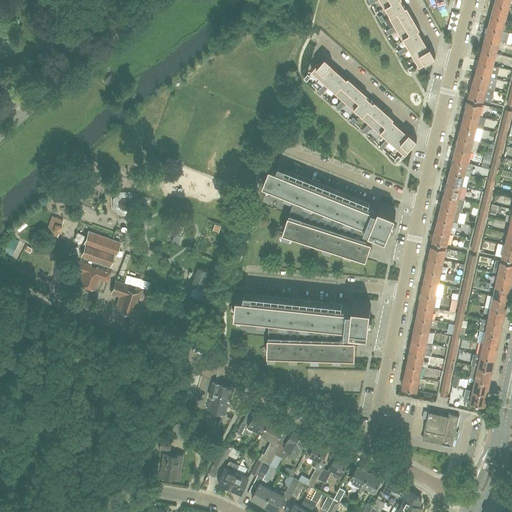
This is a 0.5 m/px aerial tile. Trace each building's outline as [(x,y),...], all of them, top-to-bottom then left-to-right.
[(389,17),(407,7),(407,6),(405,7),(401,0),(397,0),(384,8),(386,8),(390,16),(389,17)] [(509,7),(495,3),(491,15),(505,19),(509,7)] [(414,17),(407,7),(389,17),(394,26),(386,31),(387,33),(414,17)] [(505,19),(491,15),(488,27),(502,30),(505,19)] [(420,28),(414,17),(387,33),(388,35),(397,30),(402,39),(420,28)] [(502,30),(488,27),(485,38),(499,42),(507,44),(510,32),(502,30)] [(420,29),(420,28),(402,39),(403,38),(408,46),(398,51),(399,53),(424,39),(418,30),(420,29)] [(499,42),(485,38),(482,50),(496,54),(499,42)] [(429,47),(424,39),(399,53),(400,55),(410,49),(414,57),(431,47),(430,46),(429,47)] [(436,55),(431,47),(414,57),(420,66),(431,60),(430,58),(436,55)] [(496,54),(482,50),(479,62),(493,65),(496,54)] [(311,70),(320,77),(333,63),(325,57),(321,61),(320,60),(311,70)] [(493,65),(479,62),(475,73),(489,77),(493,65)] [(333,63),(320,77),(326,83),(319,92),(320,93),(339,72),(332,65),(333,63)] [(339,72),(320,93),(322,94),(329,86),(335,91),(334,93),(335,93),(349,77),(348,77),(347,79),(339,72)] [(112,73),(108,77),(104,81),(109,86),(116,78),(112,73)] [(489,77),(475,73),(472,85),(486,89),(489,77)] [(358,86),(349,77),(335,93),(342,100),(336,107),(338,108),(358,86)] [(486,89),(472,85),(469,97),(483,100),(486,89)] [(367,94),(358,86),(338,108),(339,110),(346,103),(353,110),(367,94)] [(361,117),(375,101),(373,102),(366,96),(368,94),(367,94),(353,110),(355,109),(362,115),(361,117)] [(384,109),(375,101),(361,117),(368,123),(362,130),(364,132),(384,109)] [(468,101),(465,113),(479,116),(482,104),(468,101)] [(394,118),(384,109),(364,132),(366,134),(372,127),(380,133),(394,118)] [(462,124),(476,128),(479,116),(465,113),(462,124)] [(394,118),(380,133),(380,134),(381,132),(387,138),(380,146),(381,148),(400,126),(393,119),(394,118)] [(462,124),(459,136),(473,140),(476,128),(462,124)] [(400,126),(381,148),(383,149),(390,141),(397,146),(410,132),(409,132),(408,133),(400,126)] [(417,139),(410,132),(397,146),(405,154),(414,144),(413,143),(417,139)] [(456,148),(470,151),(473,140),(459,136),(456,148)] [(456,148),(453,159),(467,163),(470,151),(456,148)] [(450,171),(464,174),(467,163),(453,159),(450,171)] [(391,225),(396,213),(379,206),(377,210),(373,208),(373,207),(284,172),(286,167),(278,164),(276,169),(270,166),(263,183),(277,189),(275,193),(294,200),(289,214),(288,214),(283,232),(366,259),(372,241),(371,241),(372,236),(368,234),(370,231),(376,233),(377,229),(383,231),(385,232),(388,233),(391,225)] [(450,171),(447,183),(461,186),(464,174),(450,171)] [(458,198),(461,186),(447,183),(444,194),(458,198)] [(444,194),(441,206),(455,209),(458,198),(444,194)] [(119,206),(123,209),(128,209),(131,205),(131,200),(127,197),(122,197),(118,200),(119,206)] [(441,206),(438,218),(452,221),(458,222),(460,211),(455,209),(441,206)] [(52,216),(46,232),(57,236),(63,220),(52,216)] [(438,218),(435,229),(450,233),(452,221),(438,218)] [(447,245),(450,233),(435,229),(432,241),(447,245)] [(85,245),(81,256),(109,266),(113,255),(115,255),(120,243),(88,232),(84,244),(85,245)] [(177,232),(173,242),(179,244),(182,234),(177,232)] [(511,246),(505,245),(502,257),(511,259),(511,246)] [(429,257),(443,260),(446,248),(431,246),(429,257)] [(429,257),(426,269),(441,272),(443,260),(429,257)] [(111,272),(76,260),(73,269),(82,273),(78,284),(95,290),(99,279),(108,282),(111,272)] [(511,276),(511,263),(501,261),(496,260),(493,271),(498,273),(511,276)] [(193,286),(207,291),(213,273),(200,268),(193,286)] [(441,272),(426,269),(424,281),(438,284),(441,272)] [(495,285),(510,288),(511,278),(511,276),(498,273),(495,285)] [(124,283),(116,280),(112,292),(120,295),(116,306),(134,313),(139,298),(143,299),(142,300),(150,303),(153,293),(136,287),(136,288),(130,286),(130,285),(124,283)] [(424,281),(422,293),(436,296),(438,284),(424,281)] [(510,288),(495,285),(493,296),(507,300),(510,288)] [(267,355),(276,355),(355,358),(356,339),(354,339),(355,334),(350,334),(351,330),(357,330),(357,326),(363,326),(363,327),(366,327),(368,327),(369,318),(370,318),(371,305),(353,303),(352,308),(347,307),(347,306),(252,297),(253,292),(244,291),(244,296),(237,295),(235,313),(250,315),(250,320),(269,322),(269,336),(268,336),(268,337),(267,355)] [(436,296),(422,293),(419,305),(434,308),(436,296)] [(507,300),(493,296),(490,308),(505,311),(507,300)] [(431,319),(434,308),(419,305),(417,317),(431,319)] [(505,311),(490,308),(488,320),(502,323),(505,311)] [(429,331),(431,319),(417,317),(414,328),(429,331)] [(502,323),(488,320),(485,332),(500,335),(502,323)] [(429,331),(414,328),(412,340),(426,343),(429,331)] [(500,335),(485,332),(483,343),(497,347),(500,335)] [(426,343),(412,340),(410,352),(424,355),(431,356),(434,345),(426,343)] [(480,355),(495,358),(497,347),(483,343),(480,355)] [(407,364),(421,367),(424,355),(410,352),(407,364)] [(478,367),(492,370),(495,358),(480,355),(478,367)] [(421,367),(407,364),(405,376),(419,379),(421,367)] [(475,379),(490,382),(492,370),(478,367),(475,379)] [(419,379),(405,376),(402,388),(417,391),(419,379)] [(472,390),(487,393),(490,382),(475,379),(472,390)] [(235,387),(213,381),(209,395),(211,396),(209,403),(210,403),(208,409),(225,413),(229,401),(231,401),(235,387)] [(472,390),(470,402),(484,405),(487,393),(472,390)] [(253,428),(262,432),(271,417),(257,409),(249,424),(243,421),(237,432),(243,435),(245,432),(249,435),(253,428)] [(429,411),(423,437),(423,439),(452,445),(453,441),(454,436),(458,436),(459,431),(456,431),(459,416),(449,414),(449,415),(429,411)] [(185,414),(182,423),(195,428),(198,419),(185,414)] [(262,452),(259,459),(264,462),(270,464),(274,457),(282,442),(277,439),(286,422),(278,417),(277,420),(271,417),(262,432),(271,437),(270,439),(272,441),(265,454),(262,452)] [(286,444),(282,442),(274,457),(278,459),(281,456),(285,458),(287,454),(296,458),(308,436),(294,429),(286,444)] [(161,439),(160,450),(171,451),(172,441),(161,439)] [(321,461),(328,448),(317,442),(310,454),(315,458),(312,464),(317,467),(321,461)] [(179,478),(183,454),(175,453),(175,455),(164,453),(160,475),(179,478)] [(323,469),(321,472),(318,478),(325,482),(332,468),(335,470),(333,473),(334,476),(337,477),(340,477),(349,459),(337,453),(327,471),(323,469)] [(259,459),(258,458),(251,473),(257,476),(258,474),(264,462),(259,459)] [(218,483),(230,488),(237,471),(239,465),(230,461),(226,467),(225,466),(218,483)] [(270,464),(264,462),(258,474),(264,477),(270,464)] [(361,486),(362,485),(370,471),(358,464),(350,480),(361,486)] [(316,469),(307,484),(313,487),(318,478),(321,472),(316,469)] [(237,471),(230,488),(242,493),(249,476),(237,471)] [(370,471),(362,485),(369,488),(368,490),(373,493),(382,477),(370,471)] [(279,493),(272,489),(264,504),(277,511),(285,496),(289,498),(299,480),(293,477),(287,488),(288,488),(286,491),(286,490),(279,493)] [(288,500),(294,503),(297,497),(297,498),(305,483),(300,481),(299,480),(289,498),(288,500)] [(395,507),(399,509),(405,511),(420,511),(423,507),(419,505),(422,499),(388,481),(382,492),(389,496),(392,491),(404,498),(401,505),(397,503),(395,507)] [(264,504),(272,489),(260,482),(252,497),(264,504)] [(334,499),(339,501),(345,490),(340,487),(334,499)] [(321,508),(327,511),(333,500),(334,499),(328,495),(321,508)] [(302,507),(294,503),(289,511),(304,511),(311,500),(305,497),(302,504),(304,505),(302,507)] [(311,500),(304,511),(311,511),(309,511),(310,508),(312,509),(316,502),(311,500)] [(327,511),(326,511),(334,511),(339,504),(333,500),(327,511)] [(369,511),(372,508),(373,505),(367,503),(362,511),(369,511)]
